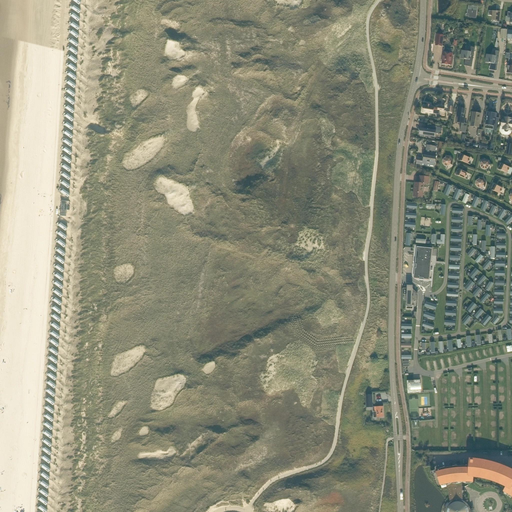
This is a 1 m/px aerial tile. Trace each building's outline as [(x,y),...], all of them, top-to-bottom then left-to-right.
[(469,6),(468,14),(469,14),(469,17),(475,18),(476,15),(476,14),(477,7),(469,6)] [(489,11),(488,15),(492,16),(492,20),(495,20),(495,21),(499,22),(500,12),(497,12),(497,10),(497,12),(493,11),(489,11)] [(474,56),(475,48),(471,47),(470,52),(463,51),(463,54),(462,54),(461,59),(465,59),(464,66),(472,67),(473,58),(472,58),(473,56),(474,56)] [(444,53),(442,64),(451,65),(452,54),(453,49),(444,48),(444,53)] [(498,60),(500,52),(496,51),(495,56),(488,55),(488,58),(486,58),(485,63),(490,63),(489,70),(496,71),(498,62),(497,62),(497,60),(498,60)] [(430,107),(431,105),(427,105),(427,107),(423,106),(422,112),(427,113),(428,113),(429,113),(433,114),(433,113),(439,114),(440,111),(444,111),(445,107),(438,106),(438,111),(433,110),(434,108),(430,107)] [(464,116),(465,109),(458,108),(457,114),(457,116),(458,116),(457,122),(461,123),(460,132),(466,133),(467,126),(464,125),(465,116),(464,116)] [(479,127),(481,114),(473,112),(470,126),(479,127)] [(495,120),(496,114),(487,113),(485,128),(497,130),(498,120),(495,120)] [(500,126),(499,131),(502,134),(508,135),(511,133),(511,132),(511,131),(510,130),(511,127),(511,126),(511,122),(511,119),(511,118),(505,117),(504,120),(502,120),(501,126),(500,126)] [(421,128),(420,135),(421,135),(429,136),(429,138),(434,139),(435,133),(441,134),(442,127),(428,125),(428,129),(421,128)] [(430,155),(430,154),(423,153),(422,157),(424,157),(423,159),(421,160),(419,158),(418,158),(417,162),(417,163),(421,164),(421,165),(433,167),(436,155),(431,154),(431,155),(430,155)] [(469,161),(470,158),(462,154),(460,157),(459,157),(458,160),(462,162),(462,161),(468,164),(469,162),(469,161)] [(453,160),(450,156),(446,155),(446,156),(446,158),(443,159),(443,163),(445,165),(446,166),(447,166),(448,166),(451,164),(452,165),(453,160)] [(491,165),(489,160),(485,158),(480,160),(480,161),(480,160),(482,162),(480,165),(482,168),(485,169),(486,169),(487,169),(487,168),(488,168),(489,165),(491,165)] [(509,170),(510,167),(502,163),(500,166),(499,166),(498,169),(501,171),(501,170),(507,173),(508,171),(509,171),(509,170)] [(466,176),(468,173),(459,169),(458,172),(457,172),(455,175),(459,176),(465,179),(466,176),(466,177),(467,176),(466,176)] [(428,185),(429,177),(421,176),(421,183),(415,182),(413,197),(423,198),(424,185),(428,185)] [(486,183),(484,178),(479,177),(479,179),(476,181),(476,184),(477,187),(478,187),(478,188),(479,188),(479,187),(480,188),(483,186),(485,187),(486,183)] [(448,184),(443,194),(448,196),(452,186),(448,184)] [(503,188),(497,185),(494,184),(493,187),(492,186),(490,190),(494,191),(500,194),(501,192),(502,191),(501,191),(503,188)] [(503,209),(497,217),(501,220),(506,211),(503,209)] [(432,249),(417,247),(415,264),(417,264),(416,277),(422,277),(427,278),(428,267),(430,268),(431,259),(432,253),(432,249)] [(473,247),(467,254),(470,257),(476,250),(473,247)] [(480,254),(475,261),(478,263),(483,256),(480,254)] [(488,259),(482,267),(485,270),(492,262),(488,259)] [(476,268),(469,275),(472,278),(479,271),(476,268)] [(483,275),(477,282),(480,284),(486,277),(483,275)] [(471,280),(464,288),(468,291),(474,283),(471,280)] [(490,281),(485,289),(489,291),(493,283),(490,281)] [(403,288),(403,294),(407,294),(407,301),(406,309),(413,309),(413,303),(412,303),(412,300),(417,300),(418,300),(418,295),(417,295),(417,292),(413,291),(413,288),(413,287),(413,286),(411,286),(407,286),(407,288),(403,288)] [(478,287),(472,294),(475,297),(482,289),(478,287)] [(486,293),(480,301),(482,303),(489,295),(486,293)] [(473,302),(466,309),(470,312),(476,305),(473,302)] [(481,308),(474,316),(477,319),(483,311),(481,308)] [(468,314),(462,322),(465,325),(472,317),(468,314)] [(488,314),(481,323),(484,326),(491,317),(488,314)] [(419,380),(418,380),(407,381),(408,393),(421,393),(421,391),(421,390),(421,389),(420,389),(420,386),(420,383),(420,382),(420,381),(420,380),(419,380)] [(375,412),(374,412),(374,417),(377,417),(383,417),(383,412),(383,407),(383,406),(375,407),(375,412)] [(475,459),(470,458),(469,465),(468,465),(466,465),(466,466),(462,466),(461,466),(457,466),(457,465),(455,465),(453,466),(453,467),(449,467),(448,467),(444,468),(444,467),(442,468),(440,468),(440,469),(437,470),(436,470),(437,474),(438,477),(439,480),(439,481),(441,484),(440,484),(441,485),(441,484),(446,483),(450,503),(448,506),(446,509),(445,511),(473,511),(473,510),(473,509),(473,508),(470,510),(470,509),(470,508),(469,506),(468,505),(467,503),(466,502),(464,501),(463,500),(462,491),(463,491),(464,491),(465,491),(465,487),(463,487),(462,487),(462,481),(465,481),(467,481),(468,481),(472,481),(472,482),(473,482),(473,481),(473,477),(474,474),(479,475),(479,477),(479,475),(485,476),(484,478),(485,478),(485,476),(491,478),(490,480),(491,478),(496,480),(496,482),(496,480),(502,482),(501,484),(502,482),(507,484),(503,491),(508,494),(511,496),(511,471),(508,470),(501,467),(495,465),(488,463),(482,462),(475,461),(475,459)] [(39,500),(45,505),(48,502),(41,497),(39,500)]
